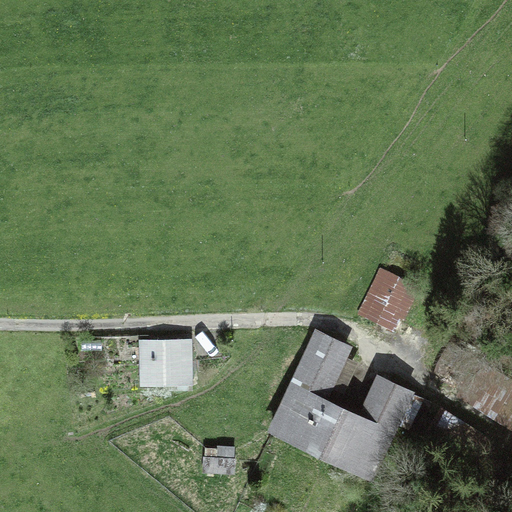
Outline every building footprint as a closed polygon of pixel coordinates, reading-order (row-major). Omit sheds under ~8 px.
[(393,329),(414,286),(382,270),(361,313),(393,329)] [(319,333),(275,425),(371,470),(388,433),(412,445),(432,402),(380,378),(360,420),(319,401),(346,345),(319,333)] [(186,343),(142,344),(142,379),(186,378),(186,343)] [(436,369),(458,381),(473,355),(451,343),(436,369)] [(460,394),(501,420),(511,401),(511,397),(473,373),(460,394)] [(511,461),(511,454),(442,413),(428,437),(501,479),(511,461)] [(204,458),(203,470),(234,472),(234,459),(204,458)]
